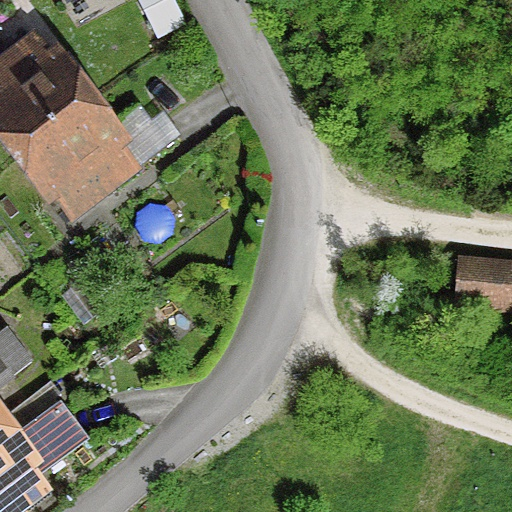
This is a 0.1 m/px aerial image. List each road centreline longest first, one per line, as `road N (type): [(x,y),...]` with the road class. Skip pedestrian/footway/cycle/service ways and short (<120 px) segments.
road 1 (residential): [(219,0),(289,144),(299,211),(268,327),(236,390),(99,511)]
road 2 (track): [(299,211),(511,233)]
